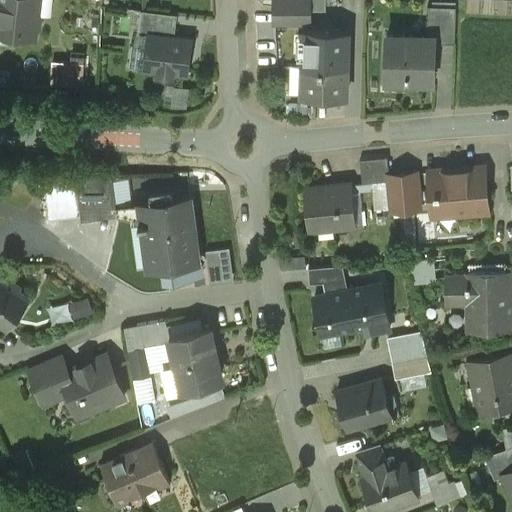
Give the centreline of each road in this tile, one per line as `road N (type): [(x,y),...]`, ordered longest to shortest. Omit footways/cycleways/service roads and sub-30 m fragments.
road 1 (residential): [(331,511),(286,378),(249,169)]
road 2 (residential): [(270,144),(511,126)]
road 3 (unclassified): [(0,125),(173,141)]
road 4 (residential): [(238,120),(230,0)]
